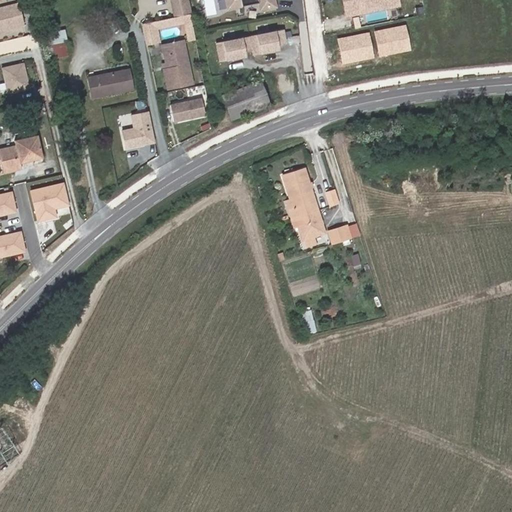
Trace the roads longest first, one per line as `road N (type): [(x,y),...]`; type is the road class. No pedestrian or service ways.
road 1 (tertiary): [(0,338),(139,208),(223,151),(300,117),(391,96),(511,85)]
road 2 (unknown): [(83,228),(30,51),(22,42),(0,43)]
road 3 (unknown): [(170,164),(131,35)]
